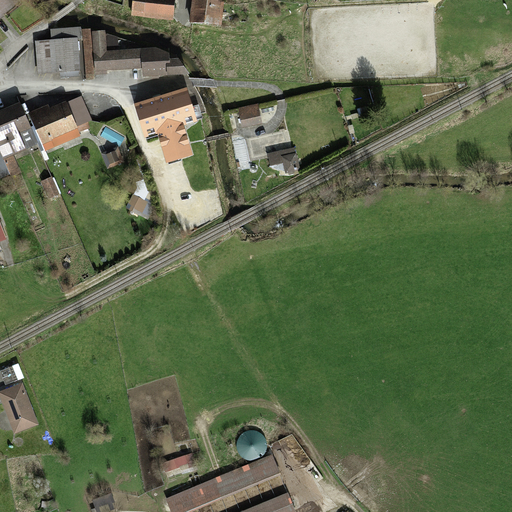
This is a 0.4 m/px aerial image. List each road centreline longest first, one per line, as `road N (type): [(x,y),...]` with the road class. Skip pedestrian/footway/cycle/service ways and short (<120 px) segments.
road 1 (track): [(190,261),(277,408),(352,511)]
road 2 (track): [(110,86),(163,194),(165,227),(143,254),(66,295)]
road 3 (residential): [(0,90),(158,86)]
